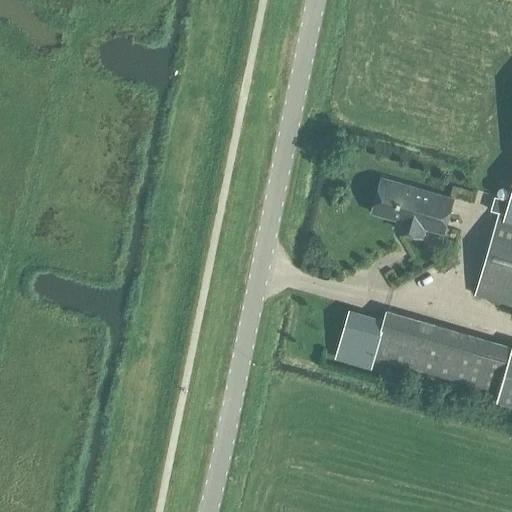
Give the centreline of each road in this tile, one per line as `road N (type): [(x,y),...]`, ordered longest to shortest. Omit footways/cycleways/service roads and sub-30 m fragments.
road 1 (tertiary): [(210,511),(316,0)]
road 2 (track): [(260,269),(438,307)]
